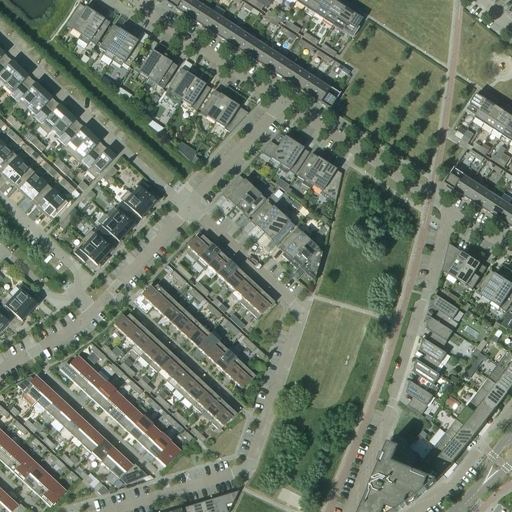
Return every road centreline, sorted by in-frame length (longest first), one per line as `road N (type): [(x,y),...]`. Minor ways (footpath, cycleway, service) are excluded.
road 1 (residential): [(114,511),(240,472),(300,310),(191,208)]
road 2 (residential): [(349,511),(448,213)]
road 3 (residential): [(191,208),(0,37)]
road 4 (residential): [(448,213),(280,102)]
road 5 (residential): [(280,102),(142,10),(149,0)]
road 6 (residential): [(92,313),(191,208)]
road 7 (residential): [(413,511),(458,475),(511,407)]
road 8 (residential): [(74,295),(87,281),(0,199)]
road 9 (residential): [(191,208),(280,102)]
